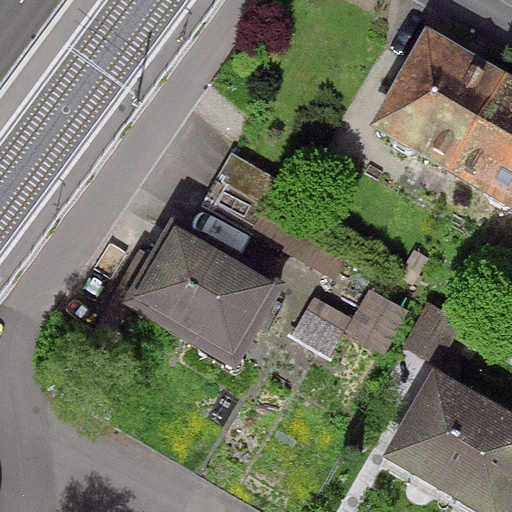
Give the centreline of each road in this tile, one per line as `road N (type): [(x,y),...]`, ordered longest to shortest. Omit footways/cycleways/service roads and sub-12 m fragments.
road 1 (residential): [(25,438),(13,356),(30,306),(247,0)]
road 2 (residential): [(25,438),(81,444),(193,511)]
